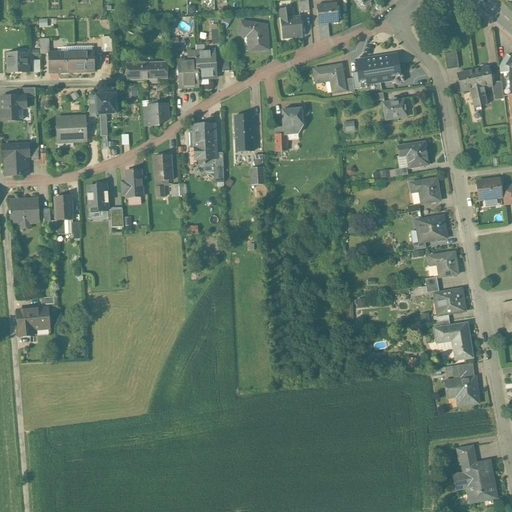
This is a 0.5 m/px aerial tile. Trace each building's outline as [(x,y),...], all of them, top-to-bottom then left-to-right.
[(297,0),(299,12),(309,11),(307,0),(297,0)] [(336,5),(317,7),(319,24),(338,22),(338,20),(340,19),(339,13),(337,13),(336,5)] [(293,19),(292,10),(280,11),(283,39),(302,38),(300,18),(293,19)] [(267,26),(241,21),(239,35),(247,36),(249,52),(269,50),(267,26)] [(111,37),(102,38),(103,53),(112,52),(111,37)] [(49,54),(49,40),(40,40),(40,55),(49,55),(49,54)] [(215,51),(195,52),(196,60),(198,80),(217,79),(215,51)] [(76,53),(49,54),(49,55),(50,74),(68,73),(68,71),(76,71),(76,53)] [(94,53),(76,53),(76,71),(85,71),(85,73),(95,73),(94,53)] [(456,53),(444,55),(447,70),(459,69),(456,53)] [(27,54),(9,54),(9,63),(7,63),(7,74),(27,74),(27,54)] [(397,54),(355,61),(358,83),(366,81),(367,88),(393,83),(392,77),(400,76),(397,54)] [(511,57),(511,59),(507,56),(499,68),(500,74),(508,73),(510,95),(511,95),(511,57)] [(228,59),(221,59),(222,72),(229,72),(228,59)] [(196,60),(177,61),(179,89),(199,88),(198,80),(196,60)] [(166,64),(140,64),(127,65),(127,81),(167,80),(166,64)] [(341,66),(314,71),(316,84),(333,81),(335,93),(345,92),(341,66)] [(489,68),(473,71),(473,72),(480,106),(487,105),(483,87),(492,86),(492,83),(489,68)] [(473,72),(457,75),(461,92),(469,91),(475,113),(481,111),(480,106),(473,72)] [(353,79),(346,80),(348,93),(355,92),(353,79)] [(501,82),(492,83),(492,86),(495,101),(504,99),(504,96),(501,82)] [(35,89),(19,89),(19,98),(26,97),(26,98),(35,98),(35,89)] [(381,94),(372,95),(373,102),(382,101),(381,94)] [(115,95),(95,96),(96,115),(99,115),(106,115),(116,114),(115,95)] [(19,98),(1,98),(2,122),(21,121),(23,121),(22,112),(21,112),(21,109),(26,109),(26,98),(26,97),(19,98)] [(404,100),(383,104),(385,121),(407,118),(404,100)] [(158,108),(143,109),(144,127),(159,126),(159,123),(164,123),(163,119),(168,119),(167,105),(157,105),(158,108)] [(301,109),(281,111),(283,128),(274,128),(275,136),(288,135),(298,134),(303,126),(301,109)] [(252,116),(234,117),(236,153),(253,152),(252,116)] [(85,117),(56,119),(57,143),(87,141),(85,117)] [(354,122),(344,122),(345,132),(354,132),(354,122)] [(214,125),(194,126),(194,131),(190,132),(188,134),(189,149),(190,166),(198,166),(198,168),(196,170),(196,172),(198,174),(200,174),(202,172),(205,172),(206,174),(214,173),(214,165),(216,165),(215,163),(214,125)] [(288,135),(275,136),(276,152),(286,151),(288,135)] [(424,144),(398,148),(400,157),(407,156),(409,169),(428,166),(424,144)] [(29,145),(2,147),(3,159),(4,159),(5,177),(28,175),(28,158),(29,158),(29,145)] [(38,145),(31,145),(32,161),(39,161),(38,145)] [(263,155),(254,156),(255,169),(263,168),(263,155)] [(171,156),(152,157),(154,182),(164,182),(173,181),(171,156)] [(223,162),(215,163),(216,165),(214,165),(214,173),(215,183),(224,183),(223,162)] [(255,169),(251,169),(251,186),(264,185),(263,168),(255,169)] [(406,168),(395,170),(396,177),(408,175),(406,168)] [(140,171),(128,172),(128,181),(126,181),(126,182),(127,196),(128,198),(142,197),(140,171)] [(234,182),(228,179),(224,185),(230,188),(234,182)] [(436,180),(410,184),(412,193),(419,192),(421,205),(440,202),(436,180)] [(499,180),(477,183),(479,201),(501,198),(499,180)] [(164,182),(154,182),(155,199),(165,198),(164,182)] [(97,186),(97,187),(88,188),(89,208),(90,208),(90,214),(99,214),(99,212),(107,211),(107,200),(106,199),(106,198),(105,198),(104,198),(103,185),(97,186)] [(179,185),(171,186),(171,197),(179,197),(179,185)] [(511,189),(503,191),(505,205),(511,204),(511,189)] [(71,198),(55,199),(57,235),(65,235),(64,220),(72,220),(71,198)] [(38,201),(18,203),(18,201),(9,201),(9,215),(10,215),(10,225),(21,225),(22,225),(21,219),(30,219),(39,218),(38,201)] [(419,205),(407,207),(408,214),(420,212),(419,205)] [(122,210),(110,211),(111,228),(123,228),(122,210)] [(442,217),(416,221),(420,243),(425,242),(446,239),(442,217)] [(30,219),(21,219),(22,225),(21,225),(21,226),(22,230),(29,229),(30,226),(30,219)] [(64,220),(65,235),(72,235),(71,225),(72,225),(72,220),(64,220)] [(358,223),(347,223),(347,234),(358,233),(358,223)] [(72,225),(71,225),(72,235),(72,240),(81,239),(80,224),(72,225)] [(420,243),(413,244),(414,251),(426,249),(425,242),(420,243)] [(454,253),(428,258),(430,267),(437,265),(439,278),(458,275),(454,253)] [(437,278),(425,280),(426,287),(438,285),(437,278)] [(426,287),(418,288),(419,295),(427,294),(426,287)] [(460,290),(434,295),(438,316),(448,315),(464,312),(460,290)] [(365,299),(357,299),(357,307),(365,307),(365,299)] [(511,301),(501,304),(502,310),(511,308),(511,301)] [(47,309),(17,311),(19,338),(33,336),(33,331),(49,329),(47,309)] [(438,316),(433,317),(434,323),(449,321),(448,315),(438,316)] [(434,323),(433,323),(435,330),(450,327),(449,321),(434,323)] [(450,327),(435,330),(437,343),(452,341),(456,360),(472,358),(466,325),(450,327)] [(473,364),(452,367),(454,382),(475,379),(473,364)] [(454,382),(447,383),(448,393),(456,392),(458,407),(478,404),(475,379),(454,382)] [(472,447),(457,450),(460,465),(475,463),(472,447)] [(488,463),(463,467),(465,475),(453,477),(455,490),(467,487),(470,503),(495,499),(495,498),(493,498),(489,477),(491,477),(488,463)]
